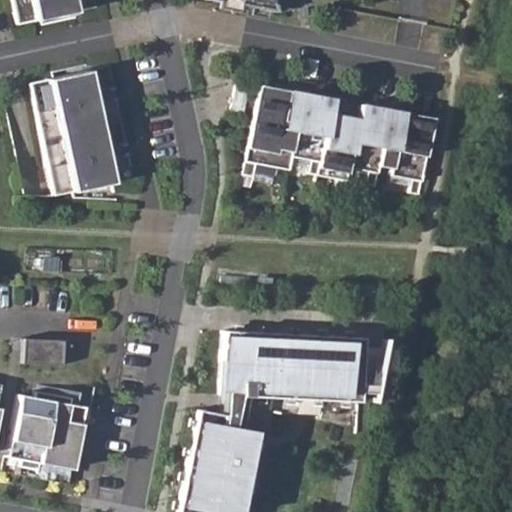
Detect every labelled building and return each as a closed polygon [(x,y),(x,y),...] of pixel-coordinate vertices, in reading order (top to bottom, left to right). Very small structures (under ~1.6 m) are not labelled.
[(70,0),(9,0),(15,24),(73,11),(70,0)] [(218,0),(224,1),(226,0),(240,0),(242,5),(280,11),(325,0),(218,0)] [(107,64),(90,67),(100,114),(117,110),(107,64)] [(86,70),(27,83),(51,195),(110,183),(86,70)] [(246,83),(233,81),(227,112),(240,114),(246,83)] [(287,90),(257,85),(240,175),(251,176),(254,163),(286,169),(289,156),(308,160),(306,173),(316,174),(317,167),(346,172),(348,166),(367,171),(364,184),(373,186),(377,166),(390,168),(389,175),(410,179),(407,193),(416,194),(431,118),(400,112),(394,141),(382,139),(387,109),(357,104),(350,141),(344,141),(349,117),(334,114),(337,100),(300,93),(294,122),(281,120),(287,90)] [(345,179),(336,177),(333,192),(342,193),(345,179)] [(359,337),(220,330),(217,394),(225,395),(219,426),(192,421),(174,511),(240,511),(255,433),(239,430),(246,396),(356,401),(359,337)] [(60,341),(20,339),(19,364),(59,366),(60,341)] [(30,397),(14,394),(3,457),(70,470),(81,407),(66,404),(67,396),(35,391),(31,391),(30,397)]
